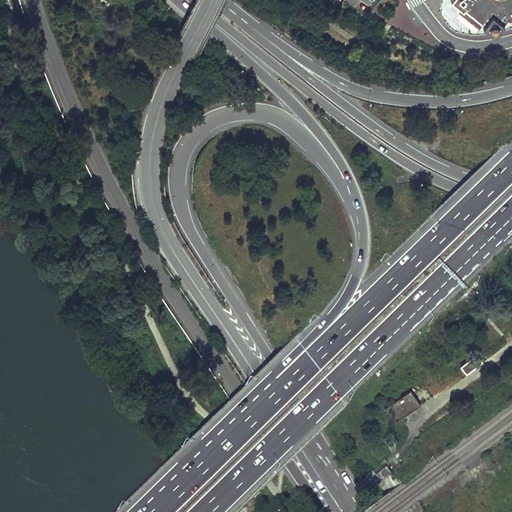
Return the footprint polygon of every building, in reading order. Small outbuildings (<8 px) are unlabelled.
[(511,0),(454,0),(463,6),(464,4),(484,19),(483,21),(494,31),(502,20),(507,14),(511,17),(511,0)] [(484,19),(464,4),(463,6),(460,10),(480,25),(483,21),(484,19)] [(476,355),(460,368),(467,375),(482,362),(476,355)] [(420,378),(434,396),(454,383),(448,375),(441,380),(434,369),(420,378)] [(448,375),(454,383),(458,380),(452,372),(448,375)] [(385,409),(395,423),(421,405),(411,391),(385,409)]
